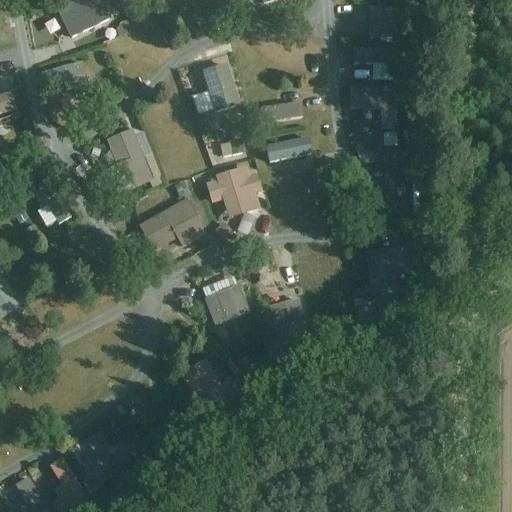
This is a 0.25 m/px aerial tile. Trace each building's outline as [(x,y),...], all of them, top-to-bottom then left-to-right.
[(84,0),(57,14),(70,41),(110,21),(99,0),(84,0)] [(292,0),(260,0),(263,9),(292,0)] [(401,11),(368,10),(368,41),(400,42),(401,11)] [(385,65),(385,50),(351,50),(351,64),(385,65)] [(82,66),(42,76),(46,91),(71,84),(75,99),(90,95),(82,66)] [(369,66),(370,83),(384,82),(383,66),(369,66)] [(201,75),(214,116),(239,108),(227,67),(201,75)] [(401,71),(392,71),(392,83),(401,83),(401,71)] [(350,90),(350,112),(381,113),(380,131),(394,131),(394,113),(395,91),(350,90)] [(194,118),(212,113),(206,93),(188,98),(194,118)] [(0,117),(13,113),(15,113),(10,96),(6,97),(0,99),(0,117)] [(297,102),(268,108),(271,124),(300,119),(297,102)] [(116,198),(153,183),(132,132),(105,142),(116,168),(106,173),(116,198)] [(264,146),(268,166),(309,158),(305,138),(264,146)] [(242,146),(221,150),(223,159),(243,155),(242,146)] [(385,166),(402,166),(403,153),(386,153),(385,166)] [(0,179),(0,177),(10,172),(0,154),(0,179)] [(221,202),(227,221),(260,211),(255,195),(262,193),(257,176),(250,178),(247,169),(215,179),(216,183),(205,186),(212,206),(221,202)] [(184,184),(174,188),(179,200),(189,196),(184,184)] [(45,186),(31,195),(48,224),(63,216),(45,186)] [(95,200),(109,199),(108,188),(94,189),(95,200)] [(186,202),(138,229),(152,254),(176,241),(182,250),(206,237),(186,202)] [(224,242),(232,234),(224,226),(216,234),(224,242)] [(34,227),(24,233),(28,240),(38,234),(34,227)] [(416,266),(415,249),(366,254),(369,298),(386,297),(384,269),(416,266)] [(255,276),(261,259),(252,256),(246,273),(255,276)] [(0,323),(21,308),(19,305),(8,289),(0,277),(0,323)] [(249,315),(239,289),(206,301),(216,327),(249,315)] [(298,302),(268,310),(277,344),(307,336),(298,302)] [(369,310),(359,311),(360,325),(370,324),(369,310)] [(236,338),(259,328),(255,319),(233,328),(236,338)] [(12,351),(7,344),(1,348),(6,355),(12,351)] [(179,377),(206,423),(242,402),(230,381),(220,387),(205,361),(179,377)] [(264,376),(256,381),(261,391),(269,386),(264,376)] [(97,440),(87,447),(95,459),(88,464),(102,487),(110,483),(114,490),(125,483),(108,457),(97,440)] [(76,511),(89,504),(62,462),(50,469),(62,488),(56,492),(61,500),(58,501),(65,511),(76,511)] [(46,511),(28,481),(16,489),(28,508),(21,511),(46,511)]
